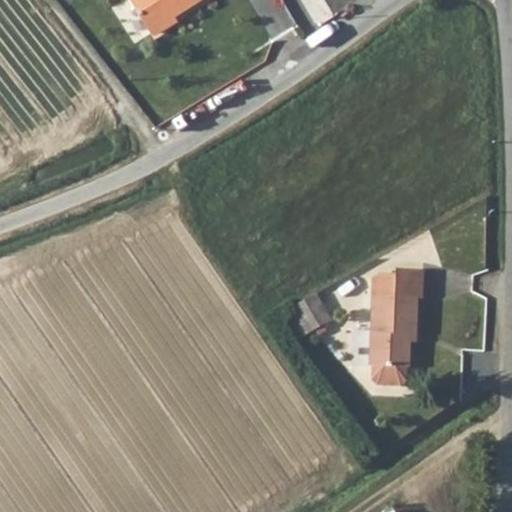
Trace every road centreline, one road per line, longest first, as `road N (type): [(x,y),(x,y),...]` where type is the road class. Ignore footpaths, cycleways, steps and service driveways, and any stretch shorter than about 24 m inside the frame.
road 1 (unclassified): [(0,228),(81,198),(196,137),(399,0)]
road 2 (unclassified): [(506,0),(511,144)]
